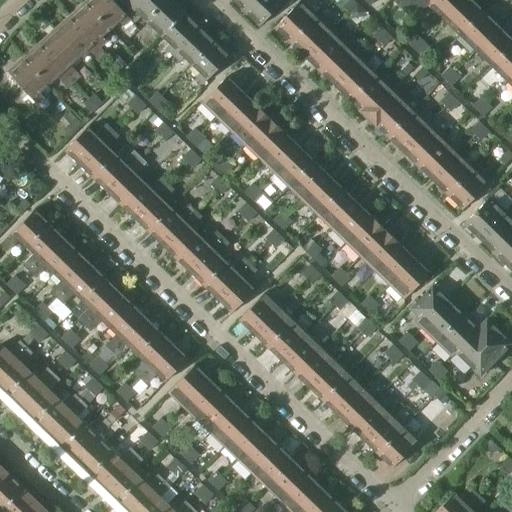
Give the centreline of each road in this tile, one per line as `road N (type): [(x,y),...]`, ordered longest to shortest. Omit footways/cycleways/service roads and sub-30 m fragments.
road 1 (residential): [(0,129),(387,506)]
road 2 (residential): [(511,295),(206,0)]
road 3 (residential): [(387,506),(511,379)]
